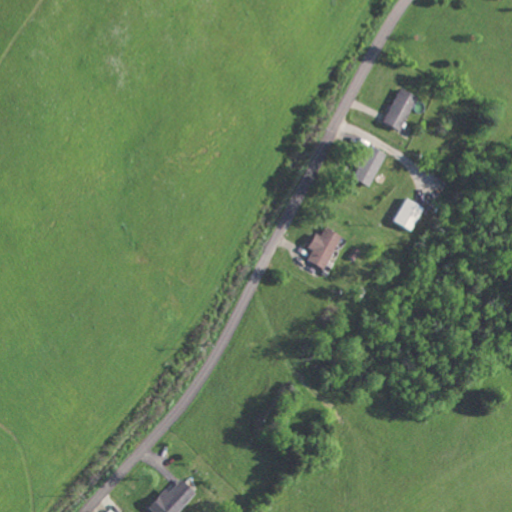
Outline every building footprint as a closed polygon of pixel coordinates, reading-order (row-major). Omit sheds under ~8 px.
[(377,120),(395,130),(414,98),(396,87),(377,120)] [(382,154),(363,144),(346,176),(364,186),(382,154)] [(408,231),(421,209),(401,198),(388,220),(408,231)] [(320,269),(337,236),(320,227),(316,235),(309,232),(302,246),(307,249),(301,260),(320,269)] [(160,488),(142,507),(148,511),(174,511),(192,494),(176,479),(164,491),(160,488)]
